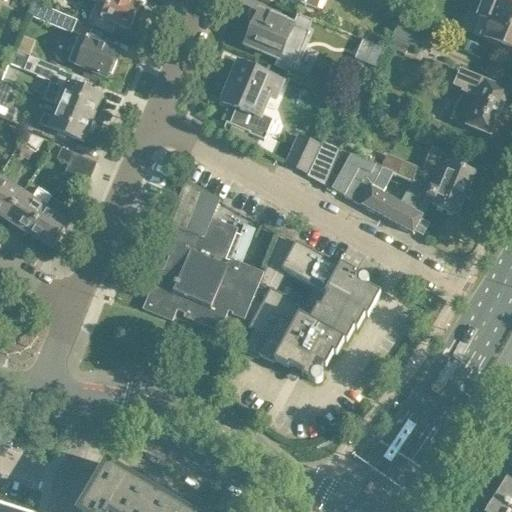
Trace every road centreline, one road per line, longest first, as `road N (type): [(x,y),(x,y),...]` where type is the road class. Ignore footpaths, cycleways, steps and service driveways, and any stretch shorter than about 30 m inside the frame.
road 1 (residential): [(441,280),(152,122)]
road 2 (secondary): [(511,264),(440,389),(355,511)]
road 3 (residential): [(341,511),(220,434),(123,400),(89,404)]
road 4 (residential): [(89,404),(278,511)]
road 5 (residential): [(71,310),(152,122)]
road 6 (secondary): [(415,511),(511,360)]
road 7 (residential): [(152,122),(203,0)]
